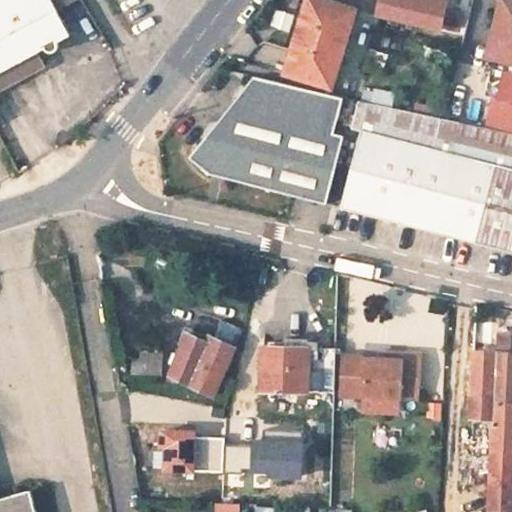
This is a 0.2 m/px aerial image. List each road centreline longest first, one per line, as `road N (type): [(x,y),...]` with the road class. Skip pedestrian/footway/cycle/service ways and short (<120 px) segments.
road 1 (residential): [(89,175),(151,214),(511,297)]
road 2 (residential): [(127,511),(81,259),(89,175)]
